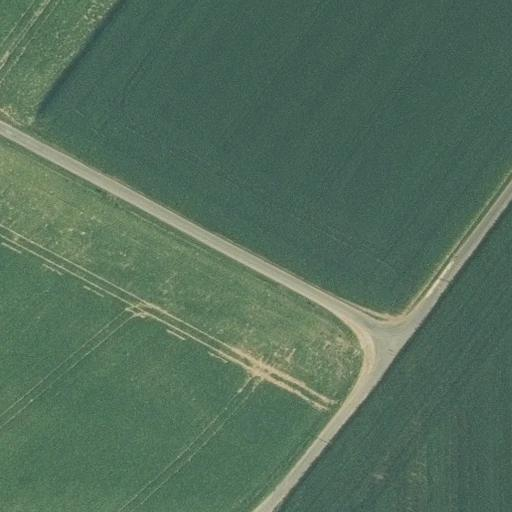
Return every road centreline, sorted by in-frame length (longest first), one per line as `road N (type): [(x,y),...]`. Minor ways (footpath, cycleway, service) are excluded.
road 1 (unclassified): [(0,129),(393,344),(258,511)]
road 2 (track): [(393,344),(511,192)]
